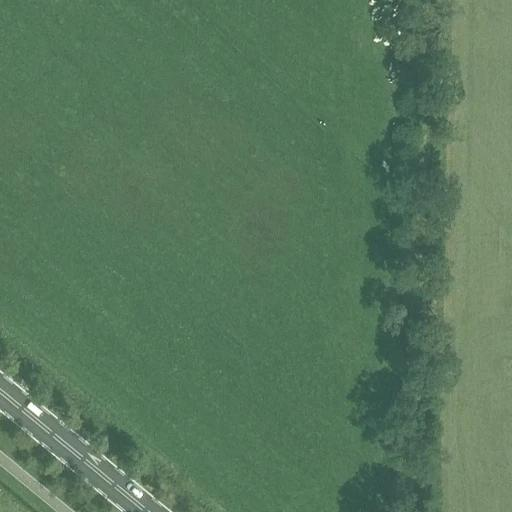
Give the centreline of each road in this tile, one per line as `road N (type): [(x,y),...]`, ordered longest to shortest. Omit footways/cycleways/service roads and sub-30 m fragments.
road 1 (track): [(415,511),(430,0)]
road 2 (primary): [(146,511),(0,391)]
